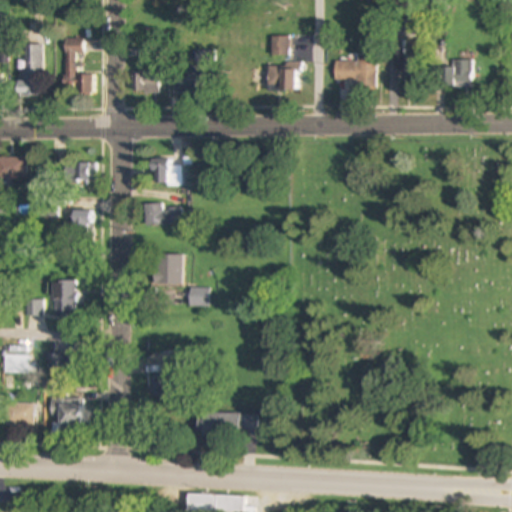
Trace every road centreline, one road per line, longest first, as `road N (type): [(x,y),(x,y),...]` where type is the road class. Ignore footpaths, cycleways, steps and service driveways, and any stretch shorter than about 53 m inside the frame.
road 1 (residential): [(511,495),(0,467)]
road 2 (residential): [(511,124),(0,125)]
road 3 (residential): [(118,473),(118,0)]
road 4 (residential): [(319,127),(318,0)]
